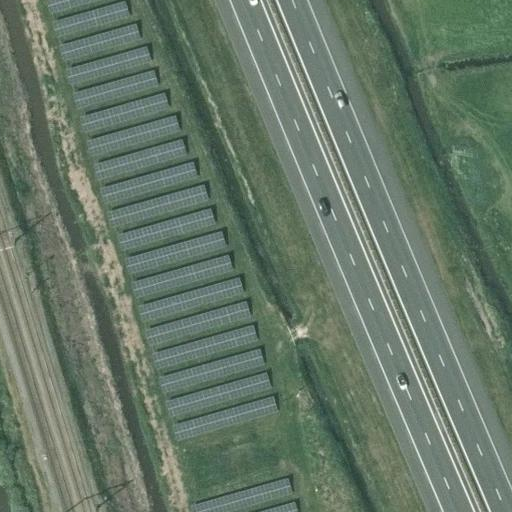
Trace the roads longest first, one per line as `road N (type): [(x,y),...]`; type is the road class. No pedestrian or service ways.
road 1 (motorway): [(508,511),(295,0)]
road 2 (motorway): [(241,0),(453,511)]
